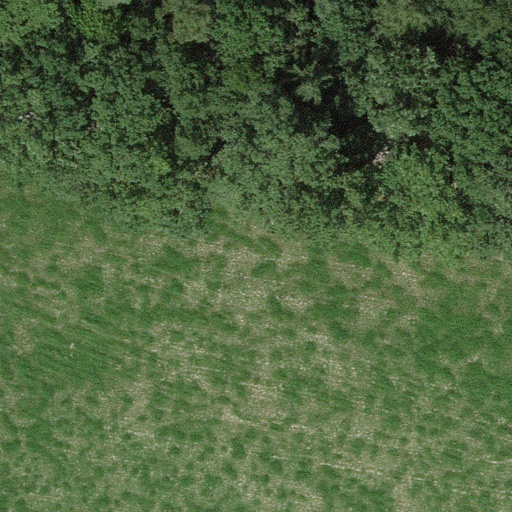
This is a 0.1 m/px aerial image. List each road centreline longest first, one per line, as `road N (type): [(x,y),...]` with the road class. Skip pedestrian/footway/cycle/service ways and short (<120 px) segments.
road 1 (track): [(511,132),(0,103)]
road 2 (track): [(307,0),(230,32),(86,70),(63,106)]
